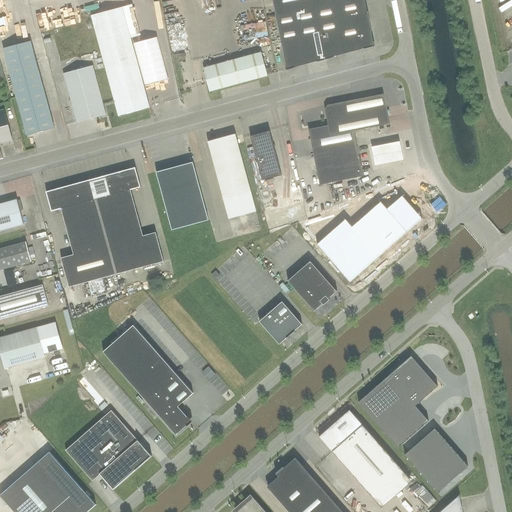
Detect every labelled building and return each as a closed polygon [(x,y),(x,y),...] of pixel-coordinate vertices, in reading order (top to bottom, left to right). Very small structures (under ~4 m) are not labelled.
[(372,31),(368,12),(367,12),(364,0),(272,0),(286,66),(285,66),(286,71),(296,68),(295,68),(317,62),(334,58),(334,57),(364,49),(365,50),(375,47),(374,42),(373,42),(371,32),(372,31)] [(150,108),(122,7),(91,16),(119,116),(150,108)] [(44,90),(31,41),(3,49),(16,97),(44,90)] [(203,68),(210,92),(268,76),(262,52),(203,68)] [(92,66),(64,74),(77,122),(106,115),(92,66)] [(54,129),(44,90),(16,97),(27,136),(54,129)] [(328,126),(309,130),(320,185),(363,176),(354,131),(390,124),(384,94),(334,104),(335,106),(329,107),(327,110),(329,119),(327,120),(328,126)] [(0,144),(13,141),(4,110),(0,110),(0,144)] [(270,131),(250,137),(262,181),(282,176),(270,131)] [(256,212),(235,134),(208,142),(229,219),(256,212)] [(405,142),(376,148),(381,168),(410,161),(405,142)] [(209,220),(193,162),(156,172),(172,230),(209,220)] [(141,187),(136,168),(121,172),(126,191),(131,190),(141,187)] [(126,191),(121,172),(106,176),(111,196),(126,191)] [(111,196),(106,176),(91,180),(96,200),(111,196)] [(96,200),(91,180),(76,184),(81,204),(96,200)] [(81,204),(76,184),(61,188),(67,208),(81,204)] [(67,208),(61,188),(46,192),(52,212),(61,209),(67,208)] [(135,206),(131,190),(126,191),(111,196),(96,200),(101,216),(135,206)] [(345,218),(316,243),(349,281),(421,218),(401,195),(386,208),(380,201),(351,226),(345,218)] [(0,231),(24,225),(17,200),(0,204),(0,231)] [(81,204),(67,208),(61,209),(66,225),(101,216),(96,200),(81,204)] [(302,204),(266,214),(270,228),(306,218),(302,204)] [(139,221),(135,206),(101,216),(105,230),(139,221)] [(105,230),(101,216),(66,225),(70,240),(105,230)] [(143,236),(139,221),(105,230),(109,245),(143,236)] [(109,245),(105,230),(70,240),(74,255),(109,245)] [(164,262),(156,233),(143,236),(109,245),(117,274),(164,262)] [(0,270),(32,262),(26,242),(0,249),(0,270)] [(109,245),(74,255),(61,258),(69,287),(117,274),(109,245)] [(329,299),(337,291),(311,261),(288,281),(314,311),(314,312),(323,304),(324,305),(330,300),(329,299)] [(4,273),(7,287),(16,284),(13,271),(4,273)] [(0,319),(49,306),(43,285),(0,296),(0,319)] [(302,325),(282,302),(260,322),(280,345),(287,338),(287,339),(295,332),(295,331),(302,325)] [(0,356),(2,356),(6,368),(45,358),(44,354),(63,349),(56,323),(0,338),(0,348),(0,349),(0,348),(0,356)] [(194,393),(134,325),(103,352),(176,435),(187,426),(188,426),(189,417),(188,416),(187,417),(179,407),(194,393)] [(411,357),(397,370),(396,369),(359,403),(372,418),(398,448),(429,421),(416,406),(423,399),(438,386),(431,379),(411,357)] [(409,478),(350,410),(342,417),(341,417),(341,418),(326,431),(319,437),(332,452),(332,453),(333,452),(379,505),(409,478)] [(152,456),(138,440),(112,411),(66,451),(93,481),(100,475),(113,490),(136,470),(152,456)] [(435,429),(405,455),(438,493),(468,466),(435,429)] [(87,511),(96,505),(50,452),(0,495),(14,511),(87,511)] [(283,467),(276,473),(279,477),(276,479),(268,487),(272,491),(272,492),(289,511),(343,511),(302,465),(296,458),(287,466),(284,468),(283,467)] [(415,491),(429,507),(437,499),(423,484),(415,491)] [(265,511),(251,495),(250,496),(251,497),(243,504),(245,506),(237,511),(265,511)] [(463,511),(461,499),(460,495),(440,511),(463,511)]
